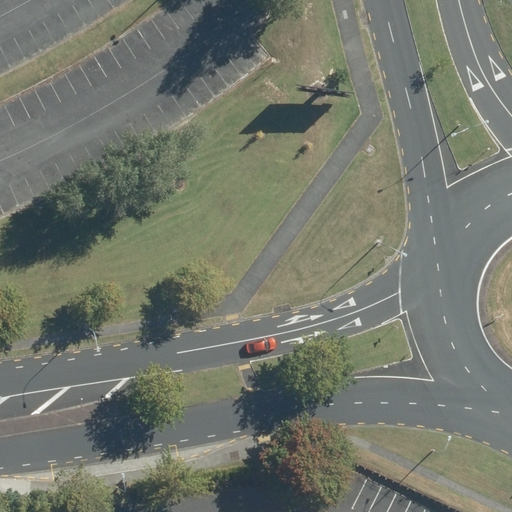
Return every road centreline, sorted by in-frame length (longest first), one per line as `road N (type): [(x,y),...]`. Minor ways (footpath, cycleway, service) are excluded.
road 1 (secondary): [(476,400),(321,403),(0,447)]
road 2 (secondary): [(0,376),(285,331),(397,293),(439,268)]
road 3 (secondary): [(449,246),(385,0)]
road 4 (secondary): [(476,400),(437,340),(439,268)]
road 5 (secondary): [(457,0),(481,70),(511,117)]
